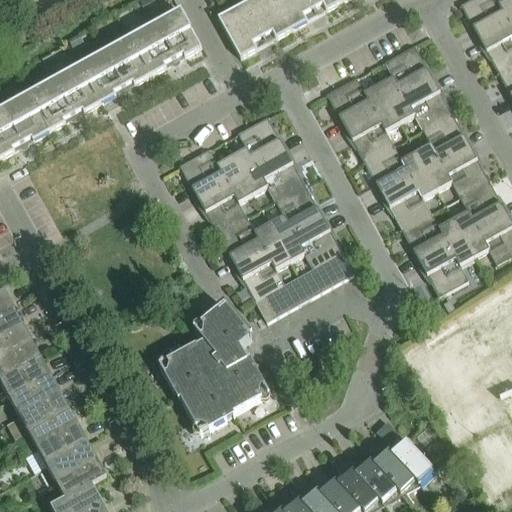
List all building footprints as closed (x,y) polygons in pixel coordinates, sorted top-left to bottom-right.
[(273,0),(257,0),(245,7),(267,47),(292,33),(273,0)] [(273,0),(292,33),(319,19),(308,0),(273,0)] [(343,0),(308,0),(319,19),(345,4),(343,0)] [(511,1),(499,8),(494,0),(478,0),(462,10),(481,44),(511,26),(511,1)] [(240,62),(267,47),(245,7),(218,22),(240,62)] [(181,15),(133,42),(153,78),(201,51),(181,15)] [(511,26),(481,44),(500,78),(511,71),(511,26)] [(83,46),(79,38),(69,44),(73,51),(83,46)] [(101,107),(153,78),(133,42),(81,70),(101,107)] [(380,90),(391,110),(435,86),(415,50),(386,67),(394,82),(380,90)] [(81,70),(33,97),(54,133),(101,107),(81,70)] [(511,71),(500,78),(511,100),(511,71)] [(365,98),(357,83),(327,99),(347,133),(391,110),(380,90),(365,98)] [(391,110),(402,129),(417,121),(425,136),(454,120),(435,86),(391,110)] [(0,162),(0,163),(54,133),(33,97),(0,115),(0,162)] [(366,168),(397,151),(389,136),(402,129),(391,110),(347,133),(366,168)] [(473,154),(454,120),(425,136),(433,150),(419,158),(430,177),(473,154)] [(234,162),(244,180),(288,157),(268,122),(239,138),(248,154),(234,162)] [(419,158),(405,165),(397,151),(366,168),(384,202),(430,177),(419,158)] [(220,169),(211,153),(180,170),(199,205),(244,180),(234,162),(220,169)] [(440,196),(455,188),(463,203),(491,187),(473,154),(430,177),(440,196)] [(277,207),(306,191),(288,157),(244,180),(255,200),(269,192),(277,207)] [(403,235),(435,218),(427,203),(440,196),(430,177),(384,202),(403,235)] [(199,205),(219,239),(249,222),(241,207),(255,200),(244,180),(199,205)] [(509,221),(491,187),(463,203),(471,217),(457,225),(467,244),(509,221)] [(325,225),(306,191),(277,207),(285,221),(271,229),(282,248),(325,225)] [(457,225),(443,233),(435,218),(403,235),(421,268),(467,244),(457,225)] [(467,244),(477,262),(490,254),(498,270),(511,261),(511,225),(509,221),(467,244)] [(219,239),(237,273),(282,248),(271,229),(257,237),(249,222),(219,239)] [(315,273),(321,270),(332,264),(343,257),(325,225),(282,248),(292,268),(307,260),(315,273)] [(477,262),(467,244),(421,268),(440,302),(469,285),(461,270),(477,262)] [(282,248),(237,273),(256,306),(267,300),(278,294),(285,290),(278,276),(292,268),(282,248)] [(332,264),(344,284),(355,278),(343,257),(332,264)] [(333,290),(344,284),(332,264),(321,270),(333,290)] [(310,276),(322,296),(333,290),(321,270),(315,273),(310,276)] [(311,303),(322,296),(310,276),(299,282),(311,303)] [(289,288),(300,309),(311,303),(299,282),(289,288)] [(285,290),(278,294),(289,315),(300,309),(289,288),(285,290)] [(267,300),(278,321),(289,315),(278,294),(267,300)] [(0,321),(15,313),(5,296),(0,299),(0,321)] [(197,350),(160,370),(179,405),(181,404),(201,440),(236,420),(235,418),(271,398),(251,364),(246,366),(237,355),(252,343),(246,336),(252,331),(227,300),(214,310),(219,316),(195,335),(205,347),(198,351),(197,350)] [(267,300),(256,306),(268,327),(278,321),(267,300)] [(450,305),(444,308),(449,316),(455,313),(450,305)] [(0,343),(24,330),(15,313),(0,321),(0,343)] [(0,343),(0,365),(33,347),(24,330),(0,343)] [(0,365),(0,384),(1,387),(42,364),(33,347),(0,365)] [(1,387),(10,404),(52,381),(42,364),(1,387)] [(10,404),(19,420),(61,397),(52,381),(10,404)] [(19,420),(29,437),(70,415),(61,397),(19,420)] [(29,437),(38,454),(80,432),(70,415),(29,437)] [(38,454),(48,472),(89,449),(80,432),(38,454)] [(436,446),(426,454),(435,464),(444,456),(436,446)] [(387,457),(389,459),(416,488),(419,492),(435,478),(407,448),(399,455),(394,451),(387,457)] [(48,472),(57,488),(98,465),(89,449),(48,472)] [(416,488),(389,459),(381,466),(376,461),(369,467),(371,469),(398,498),(402,502),(416,488)] [(66,504),(92,490),(107,482),(98,465),(57,488),(66,504)] [(352,477),(354,478),(381,508),(384,511),(398,498),(371,469),(363,476),(358,471),(352,477)] [(376,511),(381,508),(354,478),(346,485),(341,480),(334,486),(336,488),(358,511),(376,511)] [(316,496),(318,498),(331,511),(358,511),(336,488),(328,495),(323,490),(316,496)] [(51,511),(93,511),(102,508),(92,490),(66,504),(51,511)] [(331,511),(318,498),(310,505),(305,499),(298,506),(299,507),(303,511),(331,511)]
